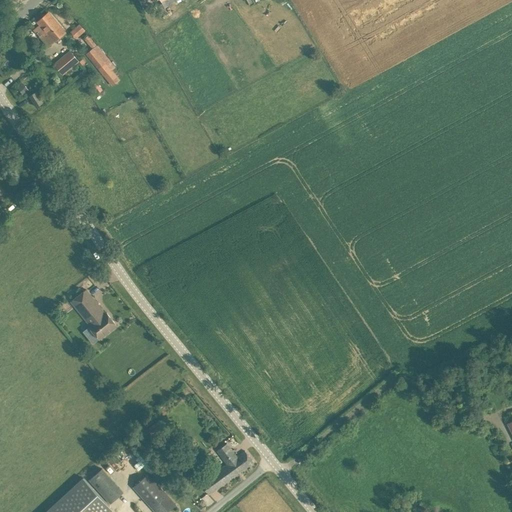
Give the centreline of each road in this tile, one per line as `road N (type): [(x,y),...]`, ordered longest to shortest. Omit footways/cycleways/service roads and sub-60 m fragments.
road 1 (unclassified): [(315,511),(102,253),(0,99)]
road 2 (unknown): [(279,468),(388,384),(407,385),(457,420),(504,416)]
